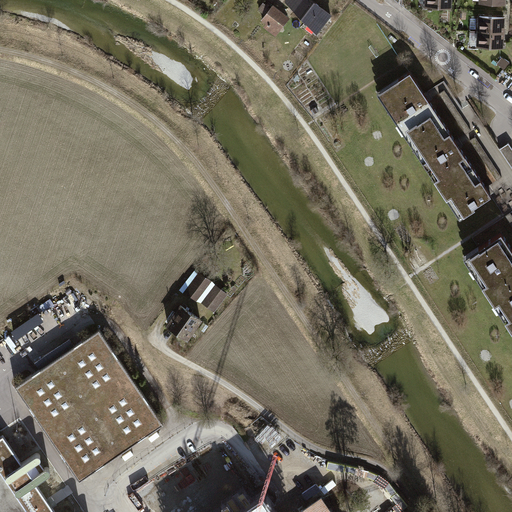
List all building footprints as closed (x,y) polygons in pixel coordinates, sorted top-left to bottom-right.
[(308,0),(284,0),(282,4),(310,25),(307,28),(315,34),(329,16),(308,0)] [(426,0),(426,7),(451,8),(451,0),(426,0)] [(262,28),(274,38),(289,19),(272,6),(269,10),(261,5),(256,11),(264,17),(260,21),(265,25),(262,28)] [(479,16),(478,31),(505,33),(506,17),(479,16)] [(478,31),(477,47),(504,49),(505,33),(478,31)] [(502,58),(497,64),(505,70),(509,65),(502,58)] [(434,117),(407,75),(376,95),(403,137),(434,117)] [(465,165),(434,117),(403,137),(435,185),(465,165)] [(511,148),(510,144),(501,150),(511,167),(511,148)] [(488,199),(465,165),(435,185),(457,219),(488,199)] [(511,231),(511,229),(511,228),(511,214),(501,219),(511,241),(511,231)] [(511,248),(503,235),(464,260),(488,297),(511,281),(511,248)] [(229,294),(196,269),(180,290),(196,303),(197,301),(202,303),(215,312),(229,294)] [(511,281),(488,297),(511,333),(511,281)] [(189,341),(204,320),(181,304),(167,325),(189,341)] [(164,423),(99,329),(75,345),(69,337),(34,361),(40,369),(15,386),(80,481),(164,423)] [(82,511),(81,511),(79,511),(55,511),(35,481),(50,471),(37,452),(22,462),(20,459),(5,436),(0,439),(0,511),(82,511)] [(275,511),(263,495),(256,500),(216,442),(143,491),(157,511),(275,511)] [(334,511),(321,492),(290,511),(334,511)]
